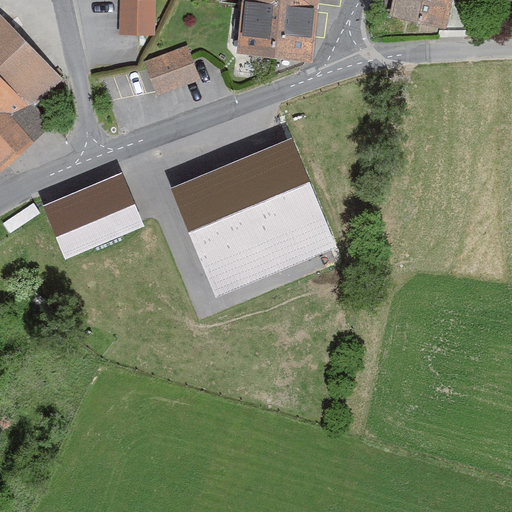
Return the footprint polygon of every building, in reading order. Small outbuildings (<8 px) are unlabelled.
[(120,0),(119,32),(157,34),(157,0),(120,0)] [(241,0),(237,45),(312,53),(317,0),(241,0)] [(393,0),(391,14),(445,26),(451,0),(393,0)] [(0,170),(54,122),(41,109),(67,83),(0,14),(0,170)] [(191,46),(145,56),(153,91),(199,81),(191,46)] [(291,135),(172,183),(216,292),(335,243),(291,135)] [(124,180),(49,211),(67,254),(142,223),(124,180)]
